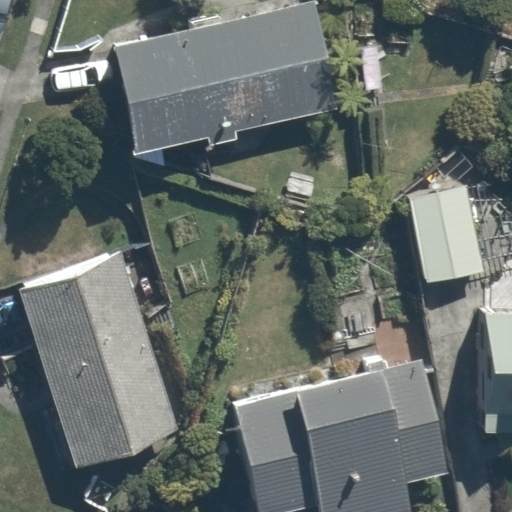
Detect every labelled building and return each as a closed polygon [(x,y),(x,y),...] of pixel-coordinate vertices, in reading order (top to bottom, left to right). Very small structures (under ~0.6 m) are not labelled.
[(111,38),(130,152),(337,118),(318,4),(111,38)] [(482,279),(470,160),(407,167),(420,286),(482,279)] [(123,247),(18,279),(74,463),(179,431),(123,247)] [(511,308),(480,307),(476,429),(511,429),(511,308)] [(423,511),(413,473),(451,463),(420,349),(226,401),(255,511),(268,511),(315,500),(318,511),(423,511)]
